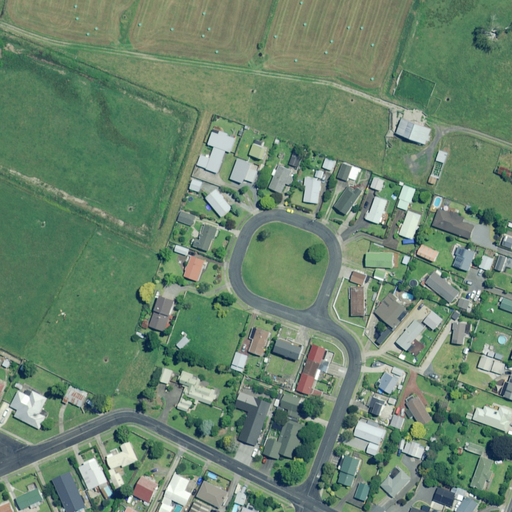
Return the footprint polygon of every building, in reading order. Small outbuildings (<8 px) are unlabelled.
[(432,130),(402,120),(397,134),(427,145),(432,130)] [(202,156),(198,166),(208,169),(219,173),(226,152),(231,153),(235,141),(227,138),(228,135),(222,133),(221,136),(213,134),(209,146),(215,148),(211,159),(202,156)] [(268,149),(254,144),(251,155),(264,160),(268,149)] [(304,152),(296,150),(290,165),(299,168),(304,152)] [(448,154),(441,151),(429,183),(435,185),(438,179),(439,179),(448,154)] [(253,165),(239,159),(231,180),(244,184),(246,180),(254,183),(258,172),(251,170),(253,165)] [(336,162),(327,159),(323,168),(332,171),(336,162)] [(360,170),(344,164),(339,178),(348,182),(349,179),(356,181),(360,170)] [(292,172),(277,165),(273,175),(276,176),(270,189),(282,194),(287,184),(291,186),(295,179),(290,176),(292,172)] [(511,173),(511,171),(501,167),(499,174),(510,179),(511,173)] [(319,180),(306,178),(305,186),(307,187),(305,202),(319,204),(322,182),(319,182),(319,180)] [(385,181),(375,178),(371,188),(381,191),(385,181)] [(203,183),(194,180),(190,190),(200,193),(203,183)] [(417,190),(405,186),(400,199),(401,200),(398,208),(408,211),(411,203),(412,203),(417,190)] [(354,189),(350,187),(336,208),(348,216),(363,193),(354,188),(354,189)] [(233,209),(217,190),(207,199),(222,218),(233,209)] [(388,201),(377,197),(372,212),(368,211),(365,219),(380,225),(388,201)] [(464,218),(440,209),(433,226),(471,240),(476,227),(463,222),(464,218)] [(196,217),(183,212),(179,222),(193,227),(196,217)] [(422,217),(409,212),(400,235),(413,240),(422,217)] [(218,230),(207,226),(202,241),(198,239),(195,247),(210,252),(218,230)] [(439,253),(423,245),(418,255),(435,263),(439,253)] [(189,250),(177,246),(175,252),(187,256),(189,250)] [(476,253),(459,247),(456,255),(458,256),(454,266),(470,272),(476,253)] [(395,254),(368,253),(368,268),(394,269),(395,254)] [(206,261),(193,256),(185,277),(199,282),(206,261)] [(494,260),(484,256),(480,268),(489,271),(494,260)] [(508,258),(500,256),(496,270),(503,272),(508,258)] [(388,273),(377,269),(375,278),(385,282),(388,273)] [(461,293),(435,272),(426,283),(452,304),(461,293)] [(371,279),(355,273),(352,282),(364,286),(366,281),(370,282),(371,279)] [(365,287),(350,287),(350,300),(352,300),(352,316),(365,316),(365,287)] [(398,299),(391,293),(383,303),(384,304),(376,313),(395,330),(401,322),(398,319),(407,309),(397,300),(398,299)] [(176,302),(160,297),(150,327),(166,332),(176,302)] [(475,303),(461,298),(458,307),(468,310),(469,308),(473,309),(475,303)] [(511,301),(505,299),(503,304),(499,302),(497,307),(511,312),(511,301)] [(462,314),(456,311),(451,319),(457,322),(462,314)] [(442,320),(432,312),(425,322),(435,330),(442,320)] [(426,329),(416,321),(398,343),(407,351),(426,329)] [(466,324),(455,323),(453,344),(464,345),(466,324)] [(270,333),(254,328),(252,335),(255,337),(250,353),(263,357),(270,333)] [(190,342),(185,337),(177,346),(182,350),(190,342)] [(304,350),(280,340),(276,352),(300,362),(304,350)] [(424,347),(418,342),(410,353),(416,358),(424,347)] [(506,345),(498,342),(494,352),(501,355),(506,345)] [(329,351),(314,345),(297,391),(320,399),(322,393),(315,390),(322,371),(327,373),(331,363),(325,361),(329,351)] [(248,357),(237,353),(231,369),(243,373),(248,357)] [(506,364),(483,357),(479,368),(502,375),(506,364)] [(173,372),(164,368),(159,381),(169,385),(173,372)] [(403,374),(395,370),(393,374),(401,378),(403,374)] [(180,375),(178,381),(187,385),(183,395),(196,400),(195,404),(198,405),(199,401),(214,406),(218,392),(199,386),(202,378),(185,372),(184,377),(180,375)] [(399,381),(387,373),(382,381),(380,380),(376,386),(391,395),(399,381)] [(511,378),(510,384),(505,382),(500,395),(511,399),(511,378)] [(50,412),(43,409),(48,399),(33,392),(31,398),(19,392),(12,407),(19,410),(15,417),(35,427),(39,419),(45,422),(50,412)] [(86,398),(75,392),(70,402),(81,408),(86,398)] [(272,405),(241,393),(236,407),(250,412),(239,440),(256,447),(272,405)] [(293,417),(292,420),(298,422),(299,419),(300,419),(302,414),(305,415),(309,402),(286,395),(282,407),(289,410),(287,415),(293,417)] [(385,400),(376,396),(371,407),(375,409),(374,414),(379,416),(385,400)] [(419,398),(415,400),(413,396),(406,400),(409,404),(407,405),(410,409),(406,412),(410,419),(415,417),(421,427),(433,420),(419,398)] [(192,402),(182,399),(179,407),(189,411),(192,402)] [(511,419),(511,409),(502,406),(500,411),(486,406),(484,411),(478,409),(474,421),(507,432),(511,419)] [(404,420),(395,416),(391,426),(401,430),(404,420)] [(294,459),(305,429),(301,428),(303,425),(291,421),(290,424),(287,422),(279,442),(270,438),(264,454),(279,460),(281,454),(294,459)] [(387,431),(360,422),(355,436),(382,446),(387,431)] [(382,446),(371,442),(367,453),(378,457),(382,446)] [(413,444),(408,442),(405,450),(404,449),(403,452),(421,459),(426,447),(414,443),(413,444)] [(472,445),(463,442),(462,445),(466,446),(464,450),(483,456),(486,449),(472,444),(472,445)] [(124,453),(119,455),(117,449),(106,454),(109,461),(112,470),(123,466),(123,468),(138,461),(131,443),(122,446),(124,453)] [(362,461),(348,456),(347,459),(344,458),(339,470),(343,471),(339,483),(353,488),(362,461)] [(495,462),(483,458),(472,487),(484,491),(488,481),(491,482),(495,472),(491,471),(495,462)] [(103,473),(96,459),(85,464),(86,466),(80,468),(90,491),(100,486),(102,490),(110,487),(103,473)] [(117,475),(114,470),(109,472),(117,492),(126,489),(120,473),(117,475)] [(394,481),(389,477),(381,486),(394,498),(412,480),(403,471),(394,481)] [(76,511),(86,508),(71,473),(54,480),(67,511),(76,511)] [(190,481),(175,475),(159,511),(171,511),(173,508),(170,506),(172,501),(186,507),(192,494),(186,492),(190,481)] [(159,485),(143,477),(133,496),(150,504),(159,485)] [(228,493),(205,482),(198,497),(221,509),(228,493)] [(372,487),(361,483),(356,498),(366,502),(372,487)] [(455,493),(438,487),(433,500),(450,507),(455,493)] [(45,504),(39,489),(17,499),(22,511),(31,507),(33,509),(45,504)] [(248,495),(239,492),(235,503),(244,506),(248,495)] [(473,511),(478,504),(467,497),(457,511),(473,511)] [(260,511),(262,509),(247,503),(242,511),(260,511)]
